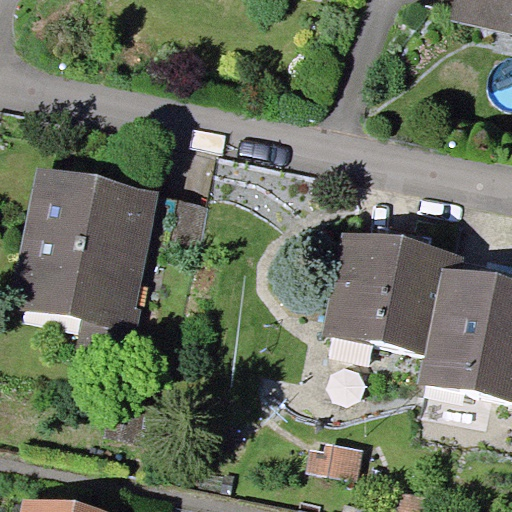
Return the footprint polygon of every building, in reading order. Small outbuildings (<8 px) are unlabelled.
[(511,0),(448,0),(442,27),(511,43),(511,0)] [(158,187),(36,166),(12,308),(133,329),(158,187)] [(449,265),(336,245),(318,352),(421,376),(443,283),(449,265)] [(511,417),(511,298),(443,283),(421,376),(417,398),(511,417)] [(164,405),(103,395),(96,442),(157,452),(164,405)]
